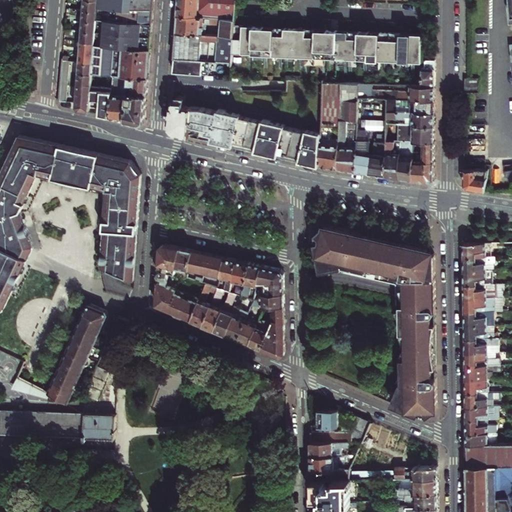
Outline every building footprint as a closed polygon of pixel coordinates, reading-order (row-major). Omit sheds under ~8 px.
[(83,0),(83,10),(96,11),(96,9),(96,0),(83,0)] [(96,0),(96,9),(115,10),(114,20),(153,22),(154,0),(96,0)] [(178,0),(178,2),(188,3),(188,9),(190,10),(190,15),(235,18),(236,0),(178,0)] [(188,3),(178,2),(178,8),(177,14),(190,15),(190,10),(188,9),(188,3)] [(83,15),(82,20),(95,21),(95,19),(96,11),(83,10),(83,15)] [(177,19),(176,31),(203,33),(204,23),(216,24),(216,28),(212,27),(211,34),(234,35),(235,24),(235,18),(190,15),(177,14),(177,19)] [(102,19),(101,45),(151,48),(153,22),(114,20),(102,19)] [(95,21),(82,20),(81,31),(94,32),(95,21)] [(246,24),(235,24),(234,35),(233,51),(253,52),(254,25),(246,24)] [(260,25),(254,25),(253,52),(263,53),(264,25),(260,25)] [(268,25),(264,25),(263,53),(274,53),(275,26),(268,25)] [(281,26),(275,26),(274,53),(284,54),(286,26),(281,26)] [(289,26),(286,26),(284,54),(295,54),(296,27),(289,26)] [(300,27),(296,27),(295,54),(305,55),(307,27),(300,27)] [(310,27),(307,27),(305,55),(316,55),(317,28),(310,27)] [(320,28),(317,28),(316,55),(326,56),(328,28),(324,28),(320,28)] [(333,29),(328,28),(326,56),(337,56),(338,29),(333,29)] [(343,29),(338,29),(337,56),(348,57),(349,29),(343,29)] [(354,30),(349,29),(348,57),(358,58),(360,30),(354,30)] [(365,30),(360,30),(358,58),(369,58),(370,30),(365,30)] [(376,31),(370,30),(369,58),(368,68),(379,69),(379,58),(381,31),(376,31)] [(80,41),(93,42),(94,32),(81,31),(81,36),(80,41)] [(175,48),(174,56),(203,58),(210,59),(232,60),(233,51),(234,35),(211,34),(203,33),(176,31),(176,35),(175,48)] [(386,31),(381,31),(379,58),(390,59),(391,32),(386,31)] [(397,32),(391,32),(390,59),(400,60),(402,32),(397,32)] [(408,32),(402,32),(400,60),(411,60),(412,33),(408,32)] [(417,33),(412,33),(411,60),(423,61),(423,33),(417,33)] [(80,46),(80,52),(92,53),(93,45),(93,42),(80,41),(80,46)] [(101,45),(93,45),(92,53),(91,63),(91,73),(112,74),(127,75),(148,77),(150,60),(151,48),(101,45)] [(79,57),(79,62),(91,63),(92,53),(80,52),(79,57)] [(203,58),(174,56),(173,71),(202,73),(203,58)] [(436,61),(424,61),(424,85),(435,85),(436,72),(436,61)] [(91,63),(79,62),(78,73),(91,74),(91,73),(91,63)] [(91,74),(78,73),(77,83),(90,84),(91,74)] [(90,84),(88,106),(98,107),(98,114),(102,115),(109,116),(112,74),(91,73),(91,74),(90,84)] [(126,93),(127,75),(112,74),(109,116),(115,118),(124,120),(126,93)] [(148,77),(127,75),(126,93),(147,94),(148,83),(148,77)] [(340,125),(341,82),(324,81),(322,124),(340,125)] [(356,170),(358,140),(358,129),(358,119),(358,108),(359,97),(359,83),(352,83),(341,82),(340,125),(348,126),(348,136),(340,136),(339,143),(339,167),(348,169),(356,170)] [(82,110),(88,112),(88,106),(90,84),(77,83),(75,106),(77,109),(82,110)] [(374,83),(363,83),(359,83),(359,97),(369,97),(378,98),(388,98),(397,98),(416,99),(435,99),(435,94),(435,85),(424,85),(412,84),(412,91),(398,90),(398,93),(393,93),(393,90),(374,89),(374,83)] [(147,94),(126,93),(124,120),(134,122),(140,123),(145,120),(146,108),(147,94)] [(321,143),(322,131),(307,127),(307,130),(286,125),(286,123),(264,117),(263,120),(241,115),(242,112),(220,107),(219,109),(203,106),(193,105),(194,96),(177,94),(177,98),(172,98),(170,114),(169,125),(174,131),(177,131),(232,144),(321,164),(321,143)] [(369,97),(359,97),(358,108),(369,108),(369,104),(369,100),(369,97)] [(388,98),(378,98),(378,100),(378,104),(378,109),(388,109),(388,98)] [(397,98),(388,98),(388,109),(388,110),(395,110),(397,110),(397,98)] [(435,99),(416,99),(397,98),(397,110),(404,111),(435,112),(435,107),(435,99)] [(369,108),(358,108),(358,119),(368,119),(368,115),(369,108)] [(388,116),(388,110),(388,109),(378,109),(378,112),(378,119),(388,120),(388,116)] [(435,112),(404,111),(397,110),(395,110),(388,110),(388,116),(406,117),(406,123),(435,125),(435,120),(435,112)] [(368,119),(358,119),(358,129),(368,130),(368,126),(368,119)] [(388,120),(378,119),(378,125),(378,130),(388,131),(388,122),(388,120)] [(400,140),(413,141),(435,142),(435,137),(435,125),(406,123),(398,123),(398,140),(400,140)] [(368,130),(358,129),(358,140),(367,141),(367,135),(368,130)] [(387,142),(387,140),(388,131),(378,130),(377,134),(377,141),(387,142)] [(0,308),(5,307),(13,289),(11,288),(15,280),(17,281),(21,273),(19,272),(23,264),(25,265),(34,247),(21,211),(25,203),(23,202),(26,195),(28,196),(39,173),(44,174),(45,171),(54,174),(53,176),(92,185),(93,183),(102,186),(101,188),(107,189),(107,195),(110,196),(109,204),(107,203),(107,210),(109,211),(108,220),(106,220),(102,265),(116,272),(134,280),(138,235),(141,195),(143,174),(132,160),(88,150),(21,135),(15,147),(0,178),(0,308)] [(367,141),(358,140),(356,170),(363,171),(369,172),(369,152),(369,141),(367,141)] [(375,141),(375,153),(374,173),(379,174),(400,177),(400,153),(398,153),(398,145),(400,145),(400,140),(398,140),(387,140),(387,142),(377,141),(375,141)] [(408,178),(413,179),(413,146),(413,141),(400,140),(400,145),(400,153),(400,177),(408,178)] [(324,143),(321,143),(321,164),(339,167),(339,143),(337,143),(337,142),(337,141),(335,141),(334,142),(334,143),(328,143),(328,142),(327,141),(325,141),(324,142),(324,143)] [(424,155),(435,155),(435,150),(435,142),(413,141),(413,146),(418,146),(418,155),(421,155),(421,146),(424,146),(424,155)] [(435,155),(424,155),(421,155),(418,155),(418,146),(413,146),(413,179),(431,182),(435,179),(435,169),(435,155)] [(470,169),(464,169),(463,185),(465,187),(467,188),(484,191),(484,189),(485,182),(487,170),(470,169)] [(435,253),(435,246),(322,221),(322,223),(363,233),(426,247),(431,249),(433,249),(434,250),(435,252),(435,253)] [(367,268),(367,265),(391,270),(391,274),(402,276),(402,304),(399,304),(399,331),(403,331),(403,356),(400,356),(400,380),(398,380),(390,401),(417,413),(418,409),(422,409),(426,414),(438,408),(437,372),(436,274),(435,254),(426,253),(426,250),(426,247),(363,233),(322,223),(320,223),(317,229),(320,231),(319,238),(315,240),(322,269),(342,264),(343,263),(367,268)] [(464,238),(464,244),(486,243),(485,232),(464,232),(464,238)] [(190,248),(166,243),(162,246),(161,253),(160,261),(191,268),(201,270),(212,273),(222,275),(226,256),(216,254),(205,251),(190,248)] [(464,252),(464,257),(486,256),(486,247),(498,247),(498,243),(486,243),(464,244),(464,252)] [(225,290),(231,291),(233,280),(238,259),(232,257),(226,256),(222,275),(221,276),(228,278),(225,290)] [(465,270),(486,270),(486,263),(495,262),(495,256),(486,256),(464,257),(465,266),(465,270)] [(238,259),(233,280),(246,283),(251,261),(245,260),(238,259)] [(191,268),(160,261),(160,266),(159,271),(161,274),(162,274),(169,275),(170,271),(170,268),(177,270),(190,274),(190,271),(191,268)] [(246,283),(243,294),(251,296),(253,287),(251,284),(258,286),(263,264),(256,263),(251,261),(246,283)] [(282,268),(263,264),(258,286),(256,292),(262,292),(265,283),(269,284),(269,292),(285,292),(285,280),(285,272),(282,268)] [(486,281),(486,270),(465,270),(465,280),(465,284),(492,283),(492,280),(486,281)] [(162,280),(159,279),(158,286),(157,300),(159,305),(166,308),(187,317),(192,319),(200,301),(177,292),(179,287),(169,283),(162,280)] [(465,297),(487,297),(486,286),(492,286),(492,288),(509,288),(509,283),(492,283),(465,284),(465,294),(465,297)] [(212,304),(203,324),(211,327),(215,329),(231,291),(225,290),(219,288),(212,304)] [(231,291),(215,329),(222,332),(226,334),(235,313),(228,310),(231,308),(237,293),(231,291)] [(285,292),(269,292),(263,292),(263,301),(254,301),(252,305),(274,305),(286,305),(285,299),(285,292)] [(487,311),(487,297),(465,297),(465,307),(465,311),(487,311)] [(198,322),(203,324),(212,304),(201,299),(200,301),(192,319),(198,322)] [(81,320),(78,326),(89,331),(99,306),(92,303),(87,305),(81,320)] [(269,331),(261,348),(280,356),(286,352),(286,343),(285,331),(287,329),(286,305),(274,305),(275,333),(269,331)] [(99,306),(89,331),(99,335),(109,313),(107,310),(103,308),(99,306)] [(487,311),(465,311),(465,320),(465,324),(487,324),(487,316),(495,316),(495,310),(487,311)] [(235,313),(226,334),(232,336),(238,339),(247,318),(235,313)] [(120,315),(116,324),(126,328),(130,319),(125,317),(120,315)] [(250,344),(258,326),(259,323),(247,318),(238,339),(243,341),(250,344)] [(466,337),(495,337),(495,332),(489,332),(489,334),(487,334),(487,324),(465,324),(466,334),(466,337)] [(95,346),(99,335),(89,331),(78,326),(76,332),(74,337),(95,346)] [(261,348),(269,331),(258,326),(250,344),(255,346),(261,348)] [(90,357),(95,346),(74,337),(71,342),(69,348),(90,357)] [(466,347),(466,351),(488,351),(487,344),(500,344),(500,337),(495,337),(466,337),(466,347)] [(64,359),(85,368),(90,357),(69,348),(66,354),(64,359)] [(466,360),(466,365),(488,365),(488,351),(466,351),(466,360)] [(62,363),(60,369),(81,378),(85,368),(64,359),(62,363)] [(488,365),(466,365),(466,375),(466,378),(488,378),(488,365)] [(88,396),(99,400),(111,371),(100,366),(88,396)] [(55,380),(66,385),(76,390),(81,378),(60,369),(58,372),(55,380)] [(40,384),(62,395),(66,385),(55,380),(50,378),(44,375),(40,384)] [(488,389),(488,378),(466,378),(467,388),(467,391),(488,391),(494,391),(494,389),(488,389)] [(72,400),(76,390),(66,385),(62,395),(72,400)] [(467,401),(467,405),(489,405),(488,391),(467,391),(467,401)] [(467,414),(467,418),(489,418),(489,405),(467,405),(467,414)] [(77,434),(77,411),(0,408),(0,431),(49,433),(77,434)] [(320,425),(340,424),(340,408),(320,408),(320,425)] [(87,412),(77,411),(77,434),(90,435),(118,435),(119,413),(87,412)] [(355,413),(351,424),(357,428),(362,416),(355,413)] [(357,428),(366,433),(372,420),(362,416),(357,428)] [(467,428),(467,432),(498,431),(498,424),(489,424),(489,418),(467,418),(467,428)] [(312,441),(353,441),(363,441),(366,433),(357,428),(351,424),(343,424),(343,430),(312,430),(312,441)] [(498,431),(467,432),(468,440),(468,444),(497,443),(497,439),(499,439),(498,431)] [(354,445),(353,441),(312,441),(313,453),(350,452),(350,445),(354,445)] [(511,442),(497,443),(468,444),(468,454),(468,511),(492,511),(492,472),(492,464),(511,463),(511,442)] [(357,452),(350,452),(313,453),(313,480),(348,479),(350,479),(350,468),(340,468),(339,462),(353,462),(357,452)] [(511,463),(492,464),(492,472),(492,511),(511,511),(511,487),(500,488),(500,472),(511,471),(511,463)] [(417,467),(417,478),(439,477),(439,472),(439,467),(417,467)] [(439,477),(417,478),(414,478),(414,487),(394,487),(394,488),(376,489),(376,493),(440,492),(439,487),(439,477)] [(348,511),(348,479),(313,480),(313,490),(314,498),(319,498),(319,504),(322,504),(322,511),(348,511)] [(440,492),(376,493),(377,498),(403,498),(403,499),(409,499),(409,506),(440,505),(440,501),(440,492)]
